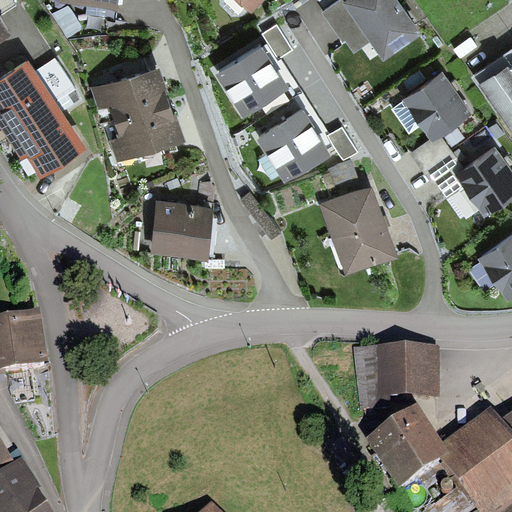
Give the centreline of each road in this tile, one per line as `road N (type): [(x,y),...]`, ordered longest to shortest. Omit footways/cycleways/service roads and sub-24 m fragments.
road 1 (residential): [(84,509),(58,324),(18,203)]
road 2 (residential): [(201,334),(278,320),(429,332),(511,329)]
road 3 (residential): [(84,509),(116,395),(136,365),(201,334)]
road 4 (residential): [(18,203),(170,304),(201,334)]
road 5 (unknown): [(80,511),(0,414)]
